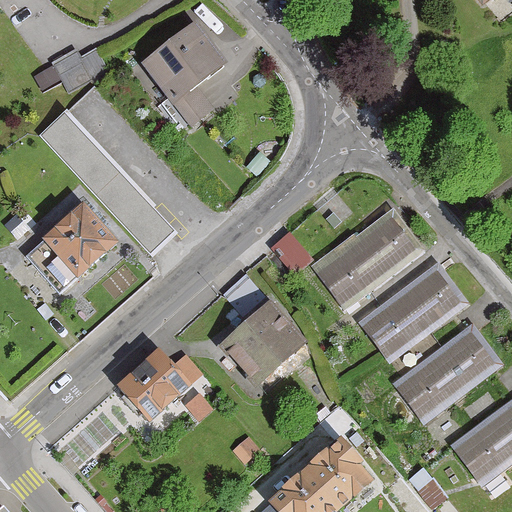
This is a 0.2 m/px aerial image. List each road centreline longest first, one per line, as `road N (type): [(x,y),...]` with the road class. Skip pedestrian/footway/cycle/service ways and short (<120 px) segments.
road 1 (residential): [(4,456),(290,188),(339,117)]
road 2 (residential): [(511,308),(339,117)]
